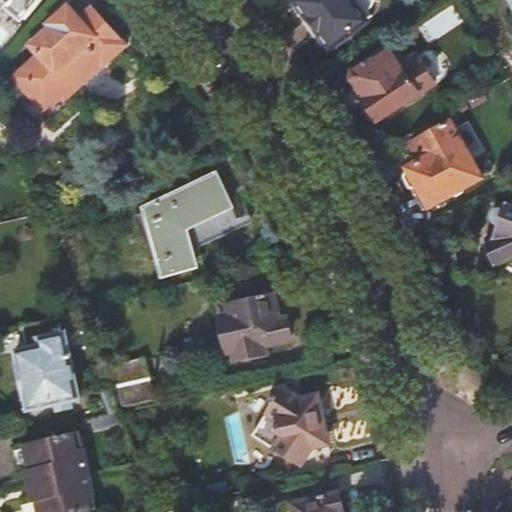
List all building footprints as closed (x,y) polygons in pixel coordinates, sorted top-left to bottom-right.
[(2,0),(3,1),(0,4),(0,16),(16,30),(40,0),(2,0)] [(300,6),(294,11),(322,48),(328,43),(332,47),(367,20),(350,0),(298,0),(296,2),(300,6)] [(39,53),(13,77),(44,110),(39,115),(48,124),(70,104),(67,100),(127,45),(93,7),(81,18),(69,6),(48,25),(51,28),(32,46),(39,53)] [(390,48),(349,75),(365,100),(364,104),(364,108),(365,112),(367,115),(370,117),(373,118),(377,118),(380,122),(435,85),(417,56),(402,65),(390,48)] [(404,174),(413,190),(419,187),(431,207),(453,194),(460,197),(464,195),(465,188),(483,177),(454,123),(413,145),(422,161),(409,169),(410,171),(404,174)] [(194,268),(192,261),(184,228),(230,207),(232,206),(217,173),(144,209),(161,277),(194,268)] [(504,236),(494,240),(486,244),(496,266),(511,258),(511,204),(508,203),(506,208),(503,208),(499,208),(497,210),(495,212),(493,215),(493,218),(494,221),(496,224),(499,226),(504,236)] [(252,290),(215,298),(227,347),(232,346),(235,360),(267,353),(265,346),(288,341),(292,335),(289,320),(284,317),(280,318),(274,294),(270,295),(269,294),(257,296),(257,298),(254,299),(252,290)] [(88,330),(82,313),(22,326),(27,349),(14,352),(27,410),(78,399),(64,335),(88,330)] [(112,367),(108,368),(111,379),(116,378),(122,406),(154,399),(145,358),(112,365),(112,367)] [(283,389),(253,436),(301,467),(313,448),(325,446),(325,443),(328,440),(326,429),(321,427),(318,415),(321,411),(319,401),(314,397),(302,399),(299,386),(283,389)] [(38,503),(39,511),(98,511),(90,474),(81,432),(25,444),(30,469),(18,471),(22,490),(25,506),(38,503)] [(30,469),(25,444),(12,447),(18,471),(30,469)] [(336,494),(291,504),(293,511),(341,511),(344,508),(342,498),(336,494)] [(26,511),(39,511),(38,503),(25,506),(26,511)]
